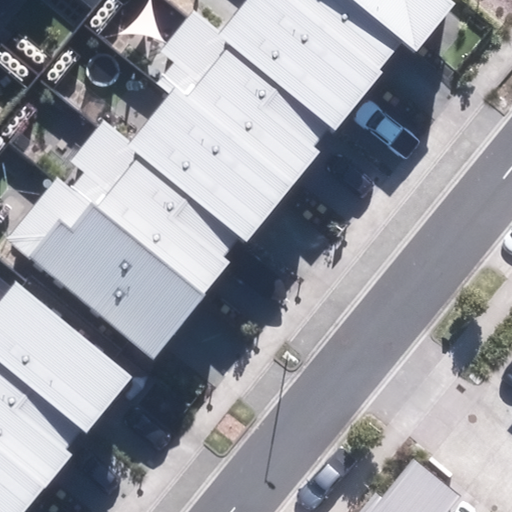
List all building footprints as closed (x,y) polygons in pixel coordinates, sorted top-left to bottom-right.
[(336,132),(407,43),(418,52),(460,0),(459,0),(248,0),(223,31),(196,9),(162,52),(174,62),(163,76),(178,88),(134,143),(106,121),(72,164),(87,176),(74,192),(56,177),(4,242),(154,360),(232,262),(224,256),(239,236),(248,244),(322,152),(311,144),(326,125),(336,132)] [(0,511),(26,511),(74,454),(64,446),(79,427),(89,435),(135,379),(15,282),(0,300),(0,511)] [(456,435),(442,380),(402,391),(416,446),(456,435)] [(359,511),(447,511),(461,496),(414,458),(381,497),(376,493),(359,511)] [(142,491),(145,511),(193,511),(189,484),(142,491)]
